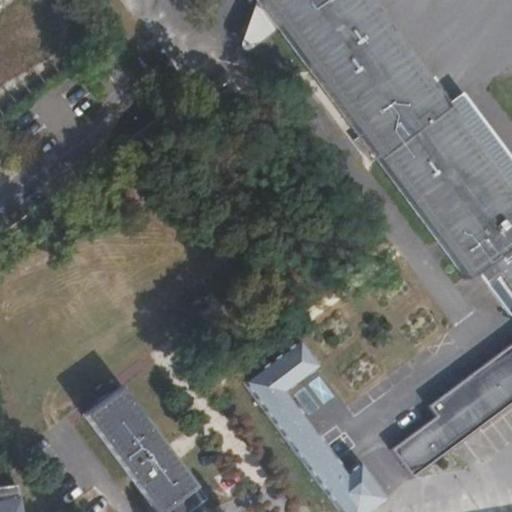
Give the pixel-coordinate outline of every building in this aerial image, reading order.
[(245,0),(243,1),(277,45),(283,41),(252,0),(245,0)] [(511,197),(506,190),(364,0),(252,0),(283,41),(463,280),(485,264),(511,299),(511,283),(496,260),(511,248),(511,197)] [(511,248),(496,260),(511,283),(511,248)] [(246,381),(342,511),(362,511),(381,498),(358,465),(344,475),(280,391),(314,366),(297,343),(246,381)] [(389,452),(411,481),(511,407),(511,346),(427,409),(434,419),(389,452)] [(120,387),(83,414),(156,511),(159,511),(167,507),(170,511),(186,511),(203,500),(120,387)] [(13,484),(0,485),(0,496),(15,494),(13,484)] [(0,511),(18,511),(15,494),(0,496),(0,511)]
